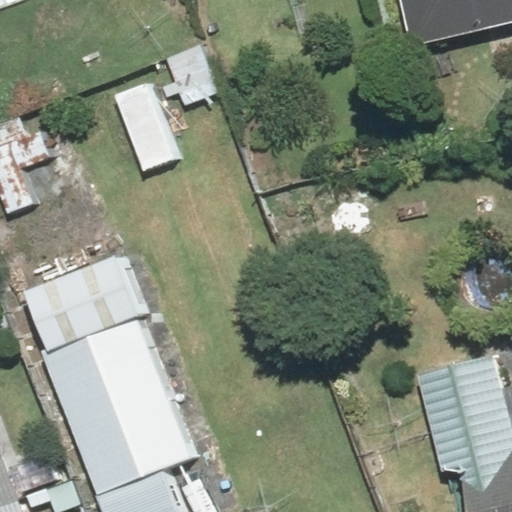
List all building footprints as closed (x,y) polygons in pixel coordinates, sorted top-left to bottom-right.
[(511,0),(401,0),(416,60),(511,37),(511,0)] [(214,38),(172,53),(192,109),(234,94),(214,38)] [(161,77),(100,100),(130,181),(191,158),(161,77)] [(37,135),(32,120),(0,132),(0,175),(14,214),(77,190),(54,128),(37,135)] [(186,511),(170,470),(200,458),(124,262),(30,298),(53,357),(46,359),(104,511),(186,511)] [(511,511),(511,408),(499,358),(421,378),(447,478),(460,474),(469,511),(511,511)] [(0,511),(26,511),(8,459),(0,462),(0,511)]
